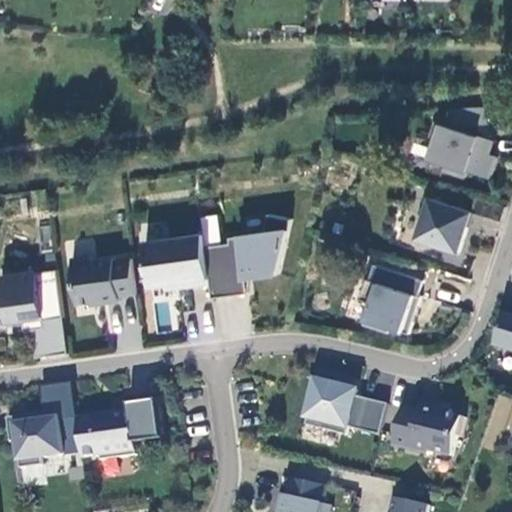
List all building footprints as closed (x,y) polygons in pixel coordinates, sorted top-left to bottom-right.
[(492,139),(435,122),(430,135),(436,138),(430,158),(447,164),(446,170),(466,177),(468,169),(491,177),(498,156),(487,153),(492,139)] [(474,211),(425,196),(420,213),(425,215),(419,237),(441,245),(440,247),(460,253),(474,211)] [(229,240),(204,244),(210,280),(212,295),(246,290),(243,275),(278,270),(289,216),(267,212),(263,230),(228,235),(229,240)] [(202,231),(143,240),(150,284),(172,280),(173,285),(210,280),(204,244),(202,231)] [(90,254),(71,257),(77,302),(100,298),(101,301),(119,298),(119,293),(135,290),(130,256),(113,258),(113,256),(94,259),(90,254)] [(425,279),(376,264),(371,279),(369,278),(362,298),(373,302),(366,323),(391,331),(393,327),(411,332),(423,295),(421,295),(425,279)] [(57,268),(1,275),(7,317),(43,312),(44,318),(64,314),(57,268)] [(511,314),(509,314),(499,344),(511,348),(511,314)] [(361,390),(321,380),(309,424),(351,435),(353,427),(384,434),(391,404),(360,395),(361,390)] [(131,408),(79,416),(84,450),(85,455),(101,453),(102,457),(138,452),(136,435),(164,432),(158,396),(130,401),(131,408)] [(485,445),(511,450),(511,442),(511,399),(494,396),(485,445)] [(462,411),(393,408),(391,450),(461,453),(462,411)] [(84,450),(79,416),(61,418),(61,414),(28,419),(27,413),(9,416),(12,440),(18,439),(22,466),(45,462),(44,455),(65,452),(65,453),(84,450)] [(334,511),(336,505),(327,503),(331,486),(294,477),(290,496),(285,494),(280,511),(334,511)] [(430,511),(432,504),(398,497),(394,511),(430,511)]
